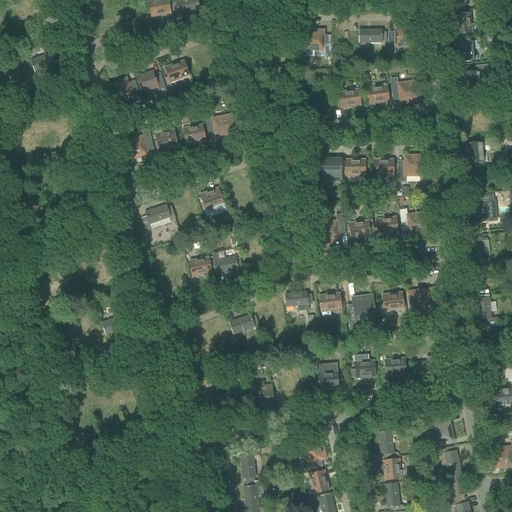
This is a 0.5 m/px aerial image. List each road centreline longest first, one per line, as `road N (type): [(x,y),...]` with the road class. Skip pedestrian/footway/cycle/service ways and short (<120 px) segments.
road 1 (residential): [(90,79),(212,37),(206,19),(81,46)]
road 2 (residential): [(116,173),(241,147),(244,156),(246,165),(124,204)]
road 3 (residential): [(434,111),(312,126),(312,136),(313,146),(437,145)]
road 4 (residential): [(446,279),(307,279),(304,259)]
road 5 (residential): [(302,0),(304,18),(427,17)]
road 6 (residential): [(304,259),(443,239)]
road 7 (residential): [(158,332),(250,302),(281,274)]
road 8 (residential): [(150,301),(281,274)]
